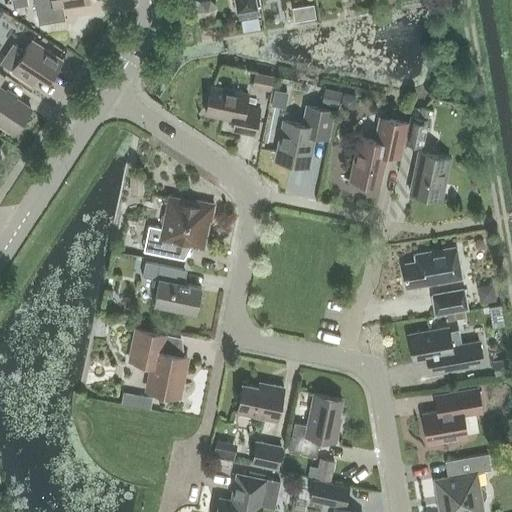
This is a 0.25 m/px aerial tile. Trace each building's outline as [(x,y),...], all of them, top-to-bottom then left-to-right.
[(10,0),(12,9),(27,7),(26,0),(10,0)] [(62,7),(89,2),(88,0),(34,0),(38,25),(64,20),(62,7)] [(233,0),(236,13),(257,9),(255,0),(233,0)] [(31,41),(24,51),(12,43),(0,62),(0,63),(11,71),(10,72),(31,85),(37,75),(47,82),(61,61),(31,41)] [(273,77),(255,73),(252,87),(271,90),(273,77)] [(0,124),(13,134),(30,109),(0,88),(0,83),(4,77),(0,74),(0,124)] [(205,114),(233,120),(231,130),(254,134),(259,110),(245,107),(247,95),(210,87),(205,114)] [(325,89),(321,103),(337,107),(340,92),(325,89)] [(342,93),(340,107),(354,109),(356,96),(342,93)] [(326,138),(332,112),(307,106),(303,125),(284,121),(276,161),(306,167),(312,136),(326,138)] [(412,107),(404,144),(422,147),(429,110),(412,107)] [(399,159),(404,135),(407,122),(379,116),(374,141),(358,138),(349,181),(378,187),(385,156),(399,159)] [(440,200),(449,159),(418,152),(409,193),(440,200)] [(143,177),(130,176),(129,195),(142,195),(143,177)] [(210,221),(213,205),(197,201),(196,203),(168,197),(161,229),(148,226),(143,251),(170,257),(173,243),(202,249),(208,221),(210,221)] [(406,289),(461,279),(455,248),(414,255),(415,262),(402,265),(406,289)] [(183,270),(158,265),(145,262),(141,277),(158,280),(153,304),(195,313),(200,288),(180,284),(183,270)] [(464,288),(430,294),(435,316),(468,310),(464,288)] [(413,363),(427,360),(430,375),(483,365),(479,340),(461,343),(458,330),(448,332),(447,328),(408,335),(413,363)] [(178,397),(186,357),(161,352),(165,335),(135,329),(129,362),(151,366),(146,391),(178,397)] [(492,361),(495,376),(508,374),(506,359),(492,361)] [(276,421),(283,388),(270,385),(269,390),(242,384),(236,412),(276,421)] [(434,396),(437,411),(422,414),(427,444),(466,437),(463,415),(481,412),(477,388),(434,396)] [(150,407),(152,396),(123,389),(121,401),(150,407)] [(294,422),(291,437),(288,451),(316,457),(319,439),(335,442),(339,424),(337,424),(342,400),(313,394),(307,425),(294,422)] [(282,446),(255,441),(250,463),(277,469),(282,446)] [(483,511),(481,501),(484,497),(485,492),(483,488),(479,485),(476,473),(490,470),(487,454),(444,461),(447,477),(433,479),(438,511),(483,511)] [(333,461),(321,459),(316,478),(329,481),(333,461)] [(260,506),(265,480),(236,473),(230,500),(218,498),(215,511),(260,511),(262,507),(260,506)] [(313,479),(308,500),(344,509),(349,487),(313,479)]
